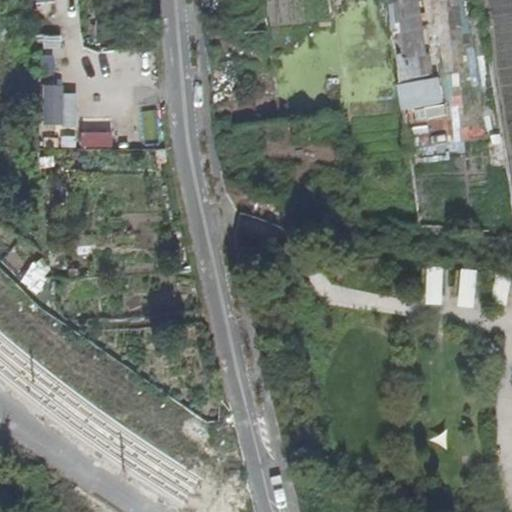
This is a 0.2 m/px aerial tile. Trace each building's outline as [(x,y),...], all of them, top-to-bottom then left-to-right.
[(388,0),(402,76),(432,71),(419,0),(388,0)] [(61,50),(60,34),(42,35),(43,51),(61,50)] [(65,56),(66,86),(78,85),(77,55),(65,56)] [(441,75),(397,82),(402,110),(445,102),(441,75)] [(68,117),(38,120),(39,132),(68,129),(68,117)] [(79,132),(81,148),(112,144),(109,128),(79,132)] [(71,203),(69,183),(57,185),(58,204),(71,203)] [(429,264),(428,302),(444,302),(446,265),(429,264)] [(478,304),(479,268),(460,267),(459,304),(478,304)] [(74,269),(64,269),(64,290),(84,289),(83,277),(75,277),(74,269)] [(507,303),(511,280),(511,274),(499,272),(493,300),(507,303)] [(169,338),(167,326),(148,327),(151,351),(162,350),(160,340),(169,338)]
